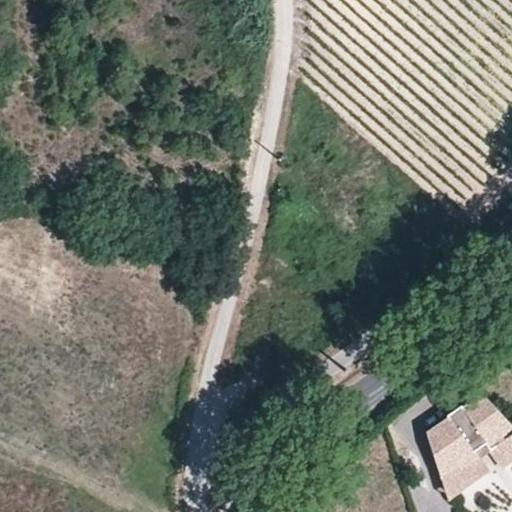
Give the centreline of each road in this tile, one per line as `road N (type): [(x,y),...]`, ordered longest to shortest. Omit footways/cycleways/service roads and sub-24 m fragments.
road 1 (unclassified): [(194,511),(192,473),(211,361),(252,225),(289,0)]
road 2 (tertiary): [(242,511),(362,394),(511,287)]
